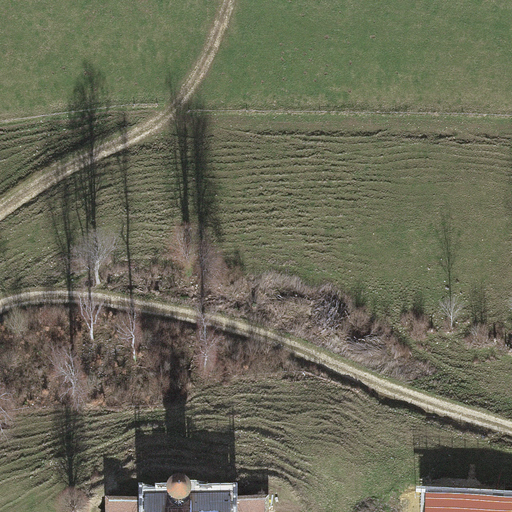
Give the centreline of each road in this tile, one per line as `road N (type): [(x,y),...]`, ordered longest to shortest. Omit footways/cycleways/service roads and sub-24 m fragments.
road 1 (track): [(511,425),(242,331),(82,291),(0,304)]
road 2 (track): [(0,213),(158,120),(204,72),(229,0)]
